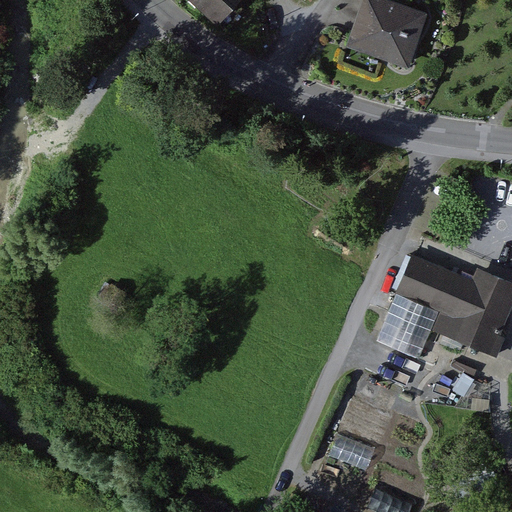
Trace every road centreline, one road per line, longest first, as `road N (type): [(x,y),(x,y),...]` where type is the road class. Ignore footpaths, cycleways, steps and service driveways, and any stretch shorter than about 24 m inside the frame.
road 1 (unclassified): [(270,511),(432,135)]
road 2 (residential): [(432,135),(231,65),(146,0)]
road 3 (track): [(161,15),(67,128)]
